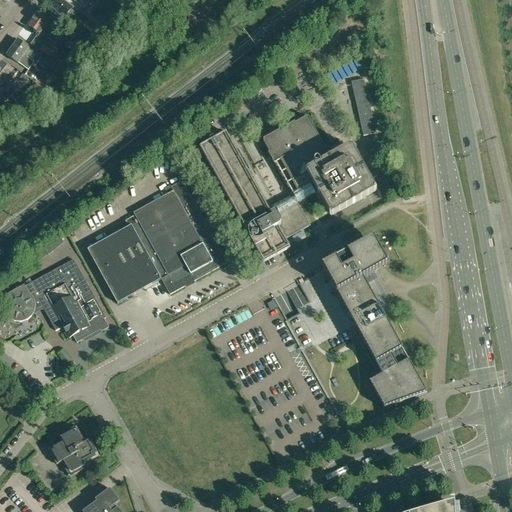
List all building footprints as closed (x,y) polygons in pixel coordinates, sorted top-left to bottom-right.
[(62,21),(72,8),(61,0),(46,0),(44,4),(47,6),(46,8),(62,21)] [(72,0),(84,8),(90,0),(72,0)] [(133,12),(142,0),(133,0),(127,8),(133,12)] [(83,10),(77,16),(94,31),(100,24),(83,10)] [(52,16),(50,19),(39,11),(28,26),(39,34),(37,37),(44,42),(59,21),(52,16)] [(13,46),(12,48),(29,62),(34,54),(28,50),(29,49),(17,41),(13,46)] [(54,50),(47,44),(46,43),(40,51),(50,58),(55,51),(54,50)] [(26,66),(29,62),(12,48),(10,50),(11,50),(7,55),(18,64),(19,61),(26,66)] [(3,83),(7,85),(9,87),(11,85),(12,86),(15,81),(12,79),(16,74),(1,62),(0,64),(0,84),(1,85),(3,83)] [(351,82),(358,113),(363,137),(376,134),(372,117),(365,87),(365,85),(364,80),(351,82)] [(18,91),(12,86),(11,85),(9,87),(7,88),(6,88),(5,86),(2,90),(4,93),(6,95),(7,94),(10,97),(15,92),(17,93),(18,91)] [(6,95),(4,93),(0,90),(0,99),(5,103),(8,100),(9,98),(6,95)] [(210,142),(199,149),(263,264),(290,249),(285,240),(293,236),(294,237),(295,237),(295,238),(296,238),(297,238),(298,238),(299,237),(300,237),(300,236),(301,235),(301,234),(301,233),(301,232),(300,232),(310,226),(298,204),(318,193),(331,217),(376,192),(351,146),(320,163),(319,161),(318,160),(317,160),(316,160),(315,160),(327,153),(307,117),(288,128),(287,126),(262,140),(273,160),(272,160),(291,195),(268,208),(226,134),(215,140),(215,139),(214,139),(213,138),(212,138),(211,139),(210,139),(210,140),(210,141),(210,142)] [(177,152),(172,155),(178,166),(183,163),(177,152)] [(128,228),(87,250),(117,304),(161,280),(170,296),(194,282),(227,263),(182,181),(170,188),(173,192),(133,214),(134,216),(125,222),(128,228)] [(388,265),(374,239),(322,267),(337,294),(363,279),(375,272),(388,265)] [(35,309),(35,308),(40,305),(45,312),(43,313),(54,332),(62,328),(68,339),(73,337),(76,344),(83,340),(81,338),(87,335),(88,337),(100,330),(101,332),(109,328),(104,320),(106,319),(73,260),(25,287),(24,285),(11,293),(10,294),(8,295),(7,296),(6,297),(5,298),(4,300),(4,301),(3,302),(3,304),(3,306),(3,307),(3,309),(3,310),(4,312),(4,313),(5,315),(6,316),(7,317),(8,318),(9,319),(10,320),(12,321),(13,322),(15,322),(16,322),(18,323),(19,323),(21,323),(22,322),(24,322),(25,321),(27,321),(28,320),(29,319),(30,318),(31,316),(32,315),(33,314),(34,312),(34,311),(35,309)] [(427,394),(363,279),(337,294),(382,376),(369,383),(384,409),(427,394)] [(63,350),(57,355),(65,365),(71,361),(63,350)] [(59,436),(62,441),(47,449),(56,466),(61,463),(69,478),(86,469),(84,467),(83,465),(98,456),(89,440),(87,441),(84,437),(82,438),(76,427),(59,436)] [(120,511),(118,509),(117,510),(115,508),(115,507),(114,506),(119,502),(110,489),(95,500),(96,502),(96,503),(83,511),(120,511)]
